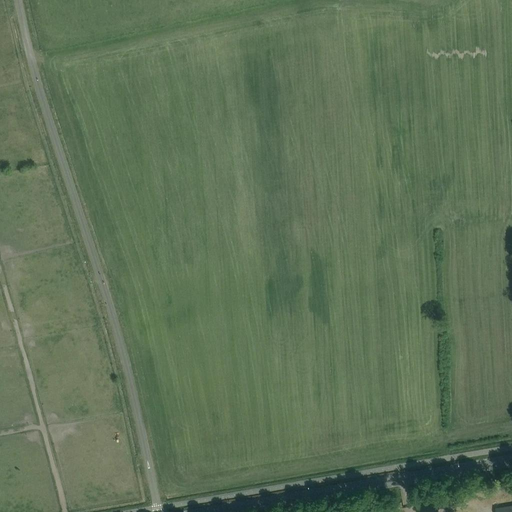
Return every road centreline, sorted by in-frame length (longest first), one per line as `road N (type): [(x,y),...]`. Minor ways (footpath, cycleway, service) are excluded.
road 1 (unclassified): [(157,511),(121,355),(10,0)]
road 2 (tertiary): [(232,511),(511,462)]
